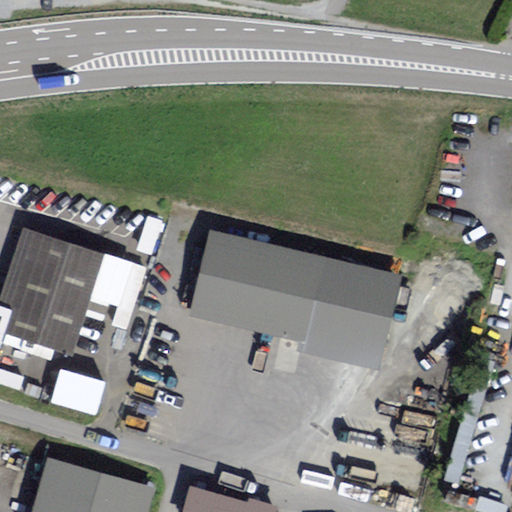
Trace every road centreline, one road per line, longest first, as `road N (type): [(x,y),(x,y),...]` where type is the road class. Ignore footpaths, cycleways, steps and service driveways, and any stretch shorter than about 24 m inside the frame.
road 1 (secondary): [(0,70),(108,55),(253,51),(511,83)]
road 2 (unclassified): [(349,511),(0,413)]
